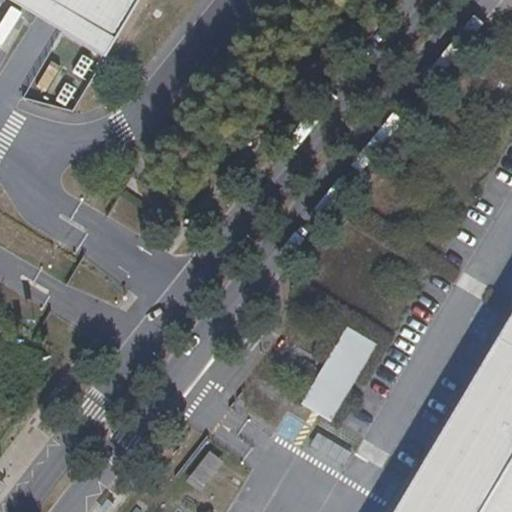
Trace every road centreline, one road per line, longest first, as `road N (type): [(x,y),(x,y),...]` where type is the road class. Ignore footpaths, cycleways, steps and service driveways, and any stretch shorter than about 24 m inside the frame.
road 1 (unclassified): [(68,511),(476,0)]
road 2 (unclassified): [(416,0),(10,511)]
